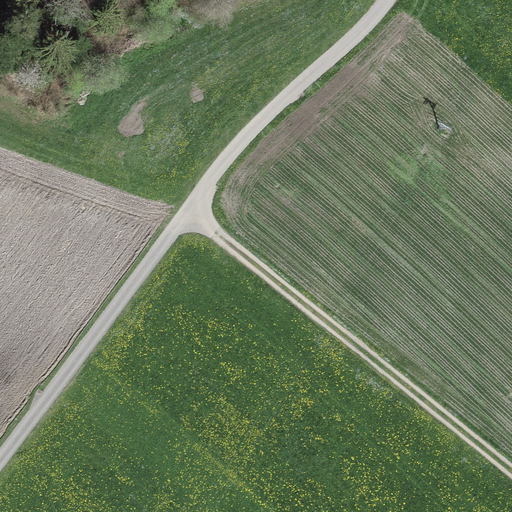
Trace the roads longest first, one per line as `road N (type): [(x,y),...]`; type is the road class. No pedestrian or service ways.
road 1 (track): [(0,459),(232,149),(387,0)]
road 2 (track): [(511,469),(185,212)]
